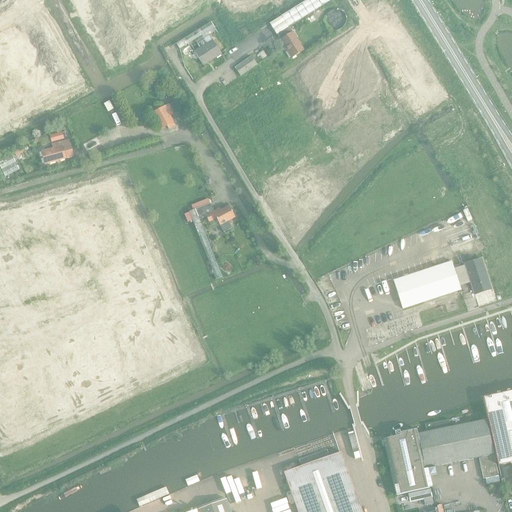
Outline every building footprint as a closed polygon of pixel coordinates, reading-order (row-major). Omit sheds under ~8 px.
[(263,51),(258,54),(262,59),(266,56),(263,51)] [(207,199),(191,206),(192,210),(209,204),(207,199)] [(210,204),(194,210),(199,220),(206,217),(214,212),(210,204)] [(227,222),(235,218),(229,207),(221,211),(220,209),(214,212),(206,217),(209,222),(216,218),(223,233),(231,228),(227,222)] [(194,210),(189,212),(216,280),(222,278),(199,220),(194,210)] [(192,222),(188,213),(183,215),(187,224),(192,222)] [(464,266),(454,269),(455,270),(460,286),(470,283),(474,295),(491,290),(482,259),(464,265),(464,266)] [(452,263),(394,282),(403,310),(461,291),(460,287),(460,286),(455,270),(454,269),(452,263)] [(511,391),(483,398),(483,400),(498,466),(510,463),(511,466),(511,391)] [(400,437),(384,440),(384,442),(395,496),(408,494),(429,489),(428,488),(431,487),(429,476),(436,474),(435,468),(478,458),(483,480),(484,480),(486,485),(499,483),(486,420),(450,428),(448,420),(425,425),(426,433),(417,435),(416,431),(400,434),(400,437)] [(361,511),(340,454),(284,474),(297,511),(361,511)] [(429,489),(408,494),(410,503),(424,500),(425,506),(433,504),(431,497),(432,497),(430,489),(429,489)] [(187,501),(190,509),(220,499),(218,491),(187,501)] [(193,511),(230,511),(226,500),(204,508),(193,511)]
